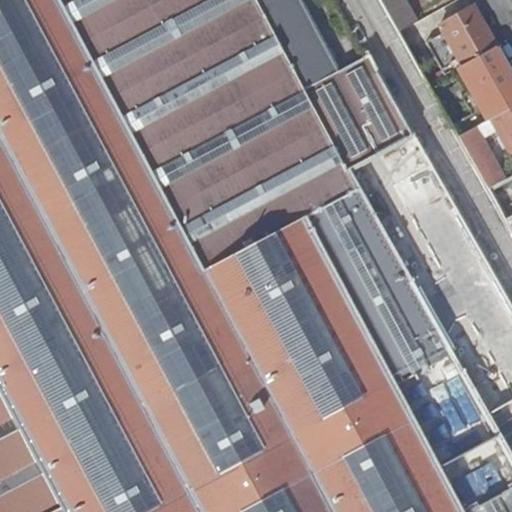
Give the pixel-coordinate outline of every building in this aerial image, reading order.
[(0,0),(0,392),(16,422),(63,511),(511,511),(511,465),(445,344),(349,173),(413,137),(377,72),(331,99),(354,139),(333,150),(302,92),(338,74),(298,0),(0,0)] [(399,33),(417,23),(404,0),(386,0),(382,3),(399,33)] [(437,74),(440,78),(461,67),(463,66),(496,48),(474,8),(440,26),(444,33),(460,61),(443,71),(437,74)] [(427,43),(443,71),(460,61),(444,33),(427,43)] [(511,107),(511,76),(496,48),(463,66),(461,67),(473,87),(488,114),(477,120),(474,114),(451,127),(457,138),(476,127),(485,122),(511,107)] [(462,93),(474,114),(477,120),(488,114),(473,87),(462,93)] [(511,107),(485,122),(489,127),(494,125),(511,157),(511,107)] [(487,191),(506,180),(476,127),(457,138),(487,191)] [(511,176),(506,180),(487,191),(511,235),(511,176)] [(511,465),(511,315),(508,309),(445,344),(511,465)] [(63,511),(16,422),(0,392),(0,511),(63,511)]
